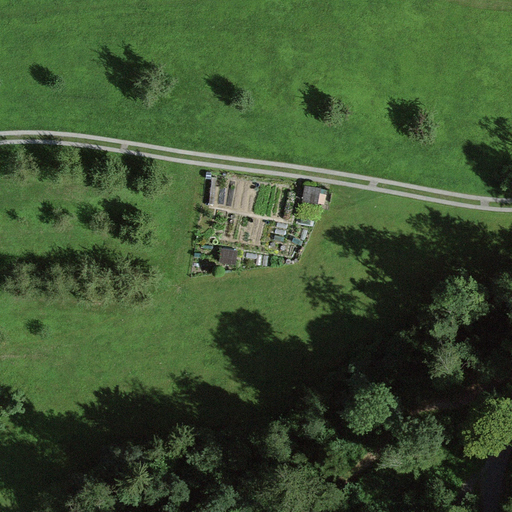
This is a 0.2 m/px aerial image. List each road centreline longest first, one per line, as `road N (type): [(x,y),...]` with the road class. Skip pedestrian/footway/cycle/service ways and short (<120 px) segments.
road 1 (track): [(0,137),(103,143),(511,204)]
road 2 (residential): [(511,382),(489,511)]
